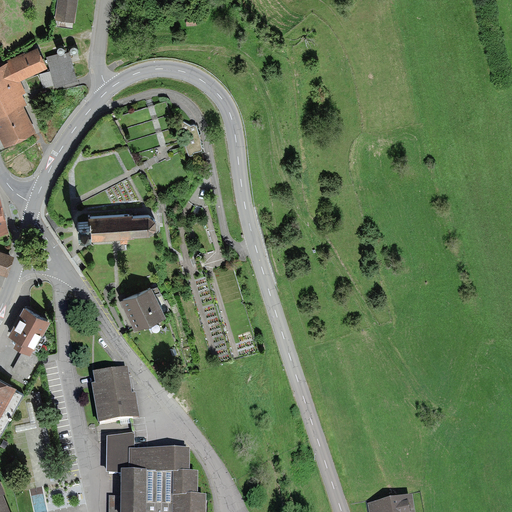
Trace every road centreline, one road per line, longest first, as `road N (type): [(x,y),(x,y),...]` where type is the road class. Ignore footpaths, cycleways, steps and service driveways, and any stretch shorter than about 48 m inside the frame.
road 1 (track): [(99,72),(164,47),(242,59),(264,92),(295,200),(414,385),(431,405),(455,407),(477,347)]
road 2 (tertiary): [(341,511),(256,247),(222,99),(200,79),(163,68),(109,89)]
road 3 (residential): [(210,462),(69,270)]
road 4 (tertiary): [(35,203),(67,138),(109,89)]
